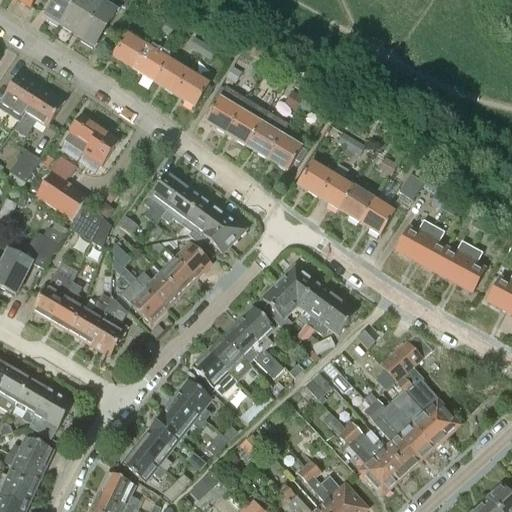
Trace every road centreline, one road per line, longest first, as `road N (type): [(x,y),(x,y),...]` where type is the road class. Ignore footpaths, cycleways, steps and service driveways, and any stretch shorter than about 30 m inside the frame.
road 1 (residential): [(0,27),(292,230)]
road 2 (residential): [(292,230),(416,316),(511,367)]
road 3 (residential): [(292,230),(123,404)]
road 4 (residential): [(123,404),(0,331)]
road 5 (residential): [(123,404),(89,441),(54,511)]
road 6 (residential): [(421,511),(511,428)]
